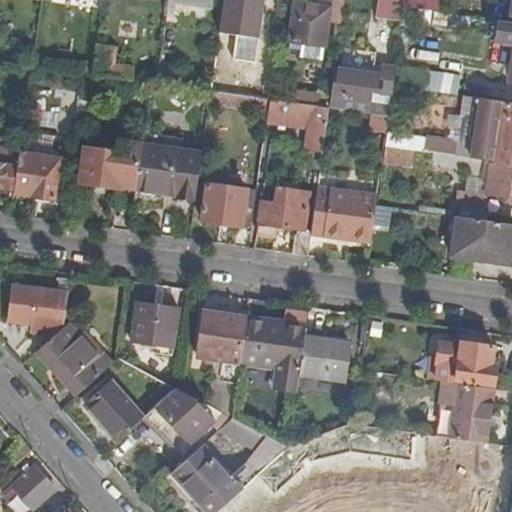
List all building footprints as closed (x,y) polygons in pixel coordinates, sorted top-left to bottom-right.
[(292,28),(290,42),(326,48),(330,24),(333,0),(313,0),(312,5),(312,11),(295,9),(292,28)] [(346,1),(342,0),(333,0),(330,24),(342,26),(346,1)] [(376,0),(374,14),(403,18),(405,0),(376,0)] [(407,0),(407,6),(442,12),(443,0),(407,0)] [(312,5),(296,3),(295,9),(312,11),(312,5)] [(92,73),(129,78),(130,69),(112,66),(119,19),(100,16),(92,73)] [(229,57),(226,76),(236,77),(234,93),(257,97),(262,62),(229,57)] [(395,85),(426,90),(429,70),(398,65),(395,85)] [(330,107),(367,113),(371,95),(380,96),(383,78),(336,71),(330,107)] [(236,77),(226,76),(224,92),(234,93),(236,77)] [(211,90),(210,99),(268,109),(270,99),(257,97),(234,93),(224,92),(211,90)] [(271,91),(270,99),(278,100),(279,92),(271,91)] [(511,163),(511,103),(480,98),(473,146),(463,145),(461,157),(488,160),(492,161),(511,163)] [(323,153),(330,107),(278,100),(270,99),(268,109),(266,122),(279,124),(278,128),(285,129),(286,125),(309,128),(305,150),(323,153)] [(390,116),(374,114),(372,128),(388,131),(388,129),(390,116)] [(426,135),(388,129),(388,131),(386,146),(413,150),(424,151),(426,135)] [(457,139),(426,135),(424,151),(449,155),(455,156),(457,139)] [(120,185),(134,187),(141,143),(118,139),(117,152),(84,146),(79,181),(120,187),(120,185)] [(175,197),(194,200),(201,153),(141,143),(134,187),(175,194),(175,197)] [(386,146),(381,179),(407,184),(413,150),(386,146)] [(0,152),(0,188),(13,190),(19,154),(0,152)] [(60,159),(19,153),(19,154),(13,190),(13,193),(53,199),(60,159)] [(455,156),(449,155),(447,166),(486,172),(488,160),(461,157),(455,156)] [(511,163),(492,161),(490,178),(488,193),(511,196),(511,163)] [(206,221),(245,227),(251,190),(212,185),(206,221)] [(378,196),(318,187),(311,230),(372,239),(377,204),(378,196)] [(293,236),(291,253),(307,255),(311,230),(302,229),(308,193),(277,188),(275,203),(261,200),(256,235),(272,238),(276,236),(277,233),(278,226),(298,229),(293,236)] [(511,255),(511,224),(457,216),(451,257),(511,266),(511,255)] [(7,322),(31,325),(31,323),(52,326),(63,327),(69,294),(11,286),(7,322)] [(130,342),(172,348),(178,310),(136,304),(130,342)] [(197,358),(239,365),(245,319),(203,313),(197,358)] [(306,327),(245,319),(239,365),(278,371),(275,392),(297,395),(299,377),(305,339),(306,327)] [(51,335),(52,326),(31,323),(31,325),(30,332),(51,335)] [(63,329),(36,355),(75,398),(104,372),(63,328),(63,329)] [(351,345),(305,339),(299,377),(345,384),(351,345)] [(494,345),(462,340),(461,344),(441,342),(439,357),(433,356),(429,379),(444,381),(456,383),(456,380),(493,385),(496,364),(492,363),(494,345)] [(502,347),(494,345),(492,363),(496,364),(499,364),(502,347)] [(456,383),(444,381),(442,396),(455,398),(450,434),(486,439),(493,388),(456,383)] [(116,441),(142,418),(111,383),(85,406),(116,441)] [(230,418),(175,388),(174,389),(145,415),(179,452),(212,422),(218,429),(221,427),(230,418)] [(288,450),(231,419),(230,418),(221,427),(277,459),(288,450)] [(496,470),(511,472),(511,445),(448,437),(444,465),(463,468),(463,465),(480,467),(479,471),(483,475),(491,476),(496,473),(496,470)] [(0,458),(9,469),(30,450),(20,438),(0,456),(0,458)] [(213,511),(239,489),(200,445),(165,477),(195,511),(213,511)] [(7,495),(15,487),(32,507),(53,488),(33,465),(12,483),(11,482),(3,489),(7,495)]
